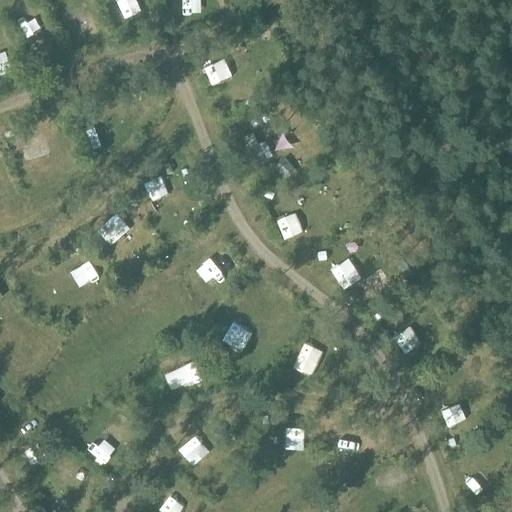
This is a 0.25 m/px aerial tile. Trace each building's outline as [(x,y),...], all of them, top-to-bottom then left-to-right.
[(174,7),(177,20),(191,17),(188,3),(174,7)] [(218,95),(236,85),(224,65),(206,76),(218,95)] [(252,133),(241,138),(254,167),(265,161),(252,133)] [(24,160),(49,155),(46,139),(21,144),(24,160)] [(145,189),(155,211),(172,204),(162,181),(145,189)] [(121,220),(102,228),(111,248),(130,240),(121,220)] [(296,222),(278,229),(288,253),(306,245),(296,222)] [(93,269),(74,275),(82,298),(101,292),(93,269)] [(227,354),(245,359),(252,339),(234,333),(227,354)] [(316,386),(319,366),(302,363),(299,383),(316,386)] [(186,393),(200,393),(200,372),(186,372),(186,393)] [(452,446),(462,443),(455,423),(445,426),(452,446)] [(290,442),(290,455),(306,455),(307,443),(290,442)] [(329,465),(348,474),(357,453),(338,444),(329,465)] [(197,447),(182,465),(194,476),(210,458),(197,447)] [(390,484),(403,501),(412,494),(400,477),(390,484)]
